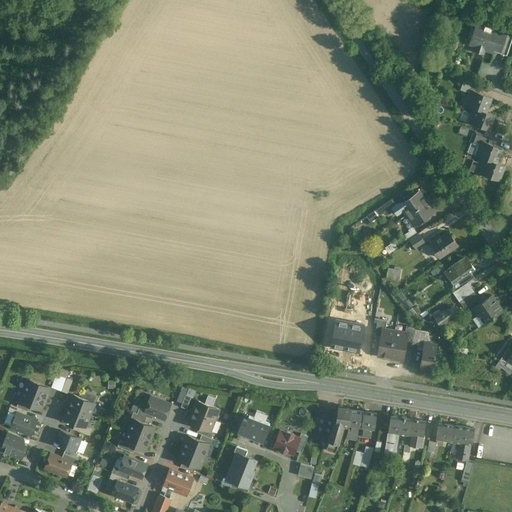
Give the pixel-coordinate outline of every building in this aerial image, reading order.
[(507,32),(478,22),(471,40),(477,42),(474,50),(483,53),(484,49),(491,51),(492,47),(500,50),(506,34),(507,32)] [(511,39),(511,36),(506,34),(500,50),(507,52),(511,39)] [(477,85),(464,80),(460,90),(469,93),(471,89),(474,91),(477,85)] [(474,91),(471,89),(469,93),(465,105),(473,108),(474,107),(487,112),(492,97),(474,91)] [(487,112),(474,107),(473,108),(468,122),(490,130),(495,115),(487,112)] [(492,138),(475,131),(473,137),(490,143),(492,138)] [(490,143),(473,137),(471,143),(479,145),(477,149),(479,150),(477,156),(484,158),(497,162),(502,148),(490,143)] [(497,162),(484,158),(482,164),(481,167),(482,167),(480,174),(500,181),(505,166),(497,162)] [(478,163),(473,161),(469,170),(475,172),(477,167),(478,163)] [(419,191),(399,204),(398,203),(395,205),(391,207),(391,208),(396,215),(403,210),(406,215),(427,201),(427,200),(426,201),(419,191)] [(391,199),(375,210),(379,216),(391,208),(391,207),(395,205),(391,199)] [(427,201),(406,215),(408,215),(415,225),(435,211),(427,201)] [(375,210),(367,216),(371,222),(379,216),(375,210)] [(412,227),(408,230),(409,232),(403,236),(403,237),(406,241),(417,234),(412,227)] [(449,232),(437,240),(436,238),(429,243),(440,258),(458,245),(449,232)] [(419,234),(410,239),(413,244),(422,238),(419,234)] [(403,237),(394,243),(397,247),(406,241),(403,237)] [(422,238),(413,244),(416,249),(425,243),(422,238)] [(465,258),(459,261),(453,266),(445,272),(453,284),(458,280),(471,272),(475,269),(471,263),(465,258)] [(442,263),(434,268),(438,273),(445,268),(442,263)] [(400,271),(388,268),(386,278),(398,280),(400,271)] [(471,272),(458,280),(462,286),(474,278),(471,272)] [(473,292),(459,301),(464,308),(477,299),(473,292)] [(502,311),(491,295),(473,307),(484,323),(502,311)] [(448,309),(435,318),(439,324),(452,315),(448,309)] [(387,320),(375,318),(374,322),(377,323),(375,335),(381,336),(382,331),(385,331),(387,320)] [(350,322),(336,320),(331,347),(345,350),(350,322)] [(364,325),(350,322),(345,350),(358,353),(364,325)] [(415,327),(406,326),(405,334),(407,335),(406,341),(412,342),(415,329),(415,327)] [(385,331),(382,331),(381,336),(378,355),(390,357),(395,330),(390,329),(387,331),(385,331)] [(421,330),(415,329),(412,342),(412,345),(418,346),(421,330)] [(401,331),(395,330),(390,357),(403,360),(406,341),(407,335),(405,334),(403,334),(401,331)] [(429,331),(421,330),(418,346),(417,349),(423,350),(424,345),(427,345),(429,331)] [(432,343),(429,345),(427,345),(424,345),(423,350),(420,369),(433,371),(437,344),(432,343)] [(507,350),(497,364),(510,374),(511,371),(511,364),(506,361),(511,353),(507,350)] [(55,372),(66,377),(68,371),(58,366),(55,372)] [(72,380),(67,378),(62,391),(67,393),(72,380)] [(50,387),(29,379),(24,390),(45,398),(50,387)] [(45,398),(24,390),(20,401),(41,410),(45,398)] [(94,403),(74,395),(69,407),(89,415),(94,403)] [(191,397),(186,395),(181,407),(186,409),(191,397)] [(170,405),(150,397),(150,399),(147,400),(145,405),(146,408),(145,410),(154,413),(165,418),(170,405)] [(219,409),(198,401),(193,412),(214,420),(219,409)] [(27,411),(11,404),(8,410),(16,413),(25,416),(27,411)] [(89,415),(69,407),(64,419),(75,423),(85,427),(89,415)] [(145,410),(139,407),(137,413),(147,417),(152,419),(154,413),(145,410)] [(351,409),(338,407),(337,415),(336,423),(334,422),(329,441),(328,442),(338,445),(344,425),(349,426),(351,409)] [(364,411),(351,409),(349,426),(352,426),(351,429),(349,429),(348,434),(358,436),(359,427),(361,428),(364,411)] [(377,413),(364,411),(361,428),(364,428),(363,436),(370,438),(371,429),(374,430),(377,413)] [(137,413),(133,412),(131,417),(134,419),(134,418),(145,423),(147,417),(137,413)] [(214,420),(193,412),(189,423),(199,427),(210,431),(214,420)] [(337,415),(318,412),(314,439),(329,441),(334,422),(336,423),(337,415)] [(25,416),(16,413),(16,415),(13,416),(11,421),(12,424),(11,426),(31,434),(36,421),(25,416)] [(270,423),(249,415),(247,419),(244,418),(238,432),(263,442),(270,423)] [(408,418),(391,415),(384,453),(391,454),(395,454),(399,433),(406,434),(408,418)] [(145,423),(134,418),(134,419),(129,430),(149,438),(154,426),(145,423)] [(426,421),(408,418),(406,434),(411,435),(410,439),(405,438),(404,451),(409,452),(410,444),(422,446),(426,421)] [(85,427),(75,423),(73,429),(90,435),(92,430),(85,427)] [(456,425),(439,423),(436,439),(445,441),(453,442),(456,425)] [(473,428),(456,425),(453,442),(471,444),(473,428)] [(210,431),(199,427),(197,432),(202,434),(211,438),(214,432),(210,431)] [(81,438),(61,430),(58,437),(61,438),(62,440),(60,445),(76,451),(81,438)] [(149,438),(129,430),(124,442),(124,443),(135,447),(145,451),(149,438)] [(294,434),(287,432),(280,430),(274,447),(281,449),(280,450),(286,452),(287,452),(293,454),(295,451),(300,438),(299,437),(294,435),(294,434)] [(21,436),(8,431),(6,437),(19,442),(21,436)] [(211,438),(202,434),(199,440),(209,444),(212,445),(215,440),(211,438)] [(308,436),(301,434),(299,437),(300,438),(295,451),(301,453),(308,436)] [(199,440),(188,435),(183,448),(204,456),(209,444),(199,440)] [(19,442),(6,437),(1,450),(22,458),(27,445),(19,442)] [(135,447),(124,443),(124,442),(120,440),(117,446),(133,452),(135,447)] [(436,442),(429,440),(427,451),(434,453),(436,442)] [(247,450),(236,446),(234,452),(237,453),(245,456),(247,450)] [(373,448),(366,446),(364,452),(361,465),(368,468),(373,448)] [(204,456),(183,448),(179,460),(182,461),(194,466),(199,468),(204,456)] [(364,452),(358,450),(354,464),(361,465),(364,452)] [(78,459),(64,453),(61,459),(72,463),(76,465),(78,459)] [(245,456),(237,453),(233,463),(252,470),(256,460),(245,456)] [(61,459),(50,454),(45,467),(67,476),(67,474),(73,476),(77,467),(71,464),(72,463),(61,459)] [(147,464),(124,455),(119,468),(131,473),(142,477),(147,464)] [(467,460),(462,477),(468,479),(473,462),(467,460)] [(194,466),(182,461),(180,467),(191,471),(194,466)] [(252,470),(233,463),(226,479),(232,481),(246,486),(252,470)] [(298,474),(311,477),(314,466),(301,463),(298,474)] [(131,473),(119,468),(114,466),(112,472),(128,479),(131,473)] [(189,477),(168,470),(163,486),(167,488),(184,493),(189,477)] [(128,479),(112,472),(109,478),(117,481),(126,484),(128,479)] [(315,472),(308,495),(314,497),(322,474),(315,472)] [(126,484),(117,481),(116,483),(114,484),(112,489),(113,492),(112,494),(132,502),(137,488),(126,484)] [(246,486),(232,481),(230,486),(247,493),(249,487),(246,486)] [(160,494),(159,494),(155,493),(155,492),(154,492),(150,504),(160,507),(161,507),(165,496),(160,494)] [(34,511),(24,511),(1,503),(0,505),(0,511),(42,511),(35,509),(34,511)]
